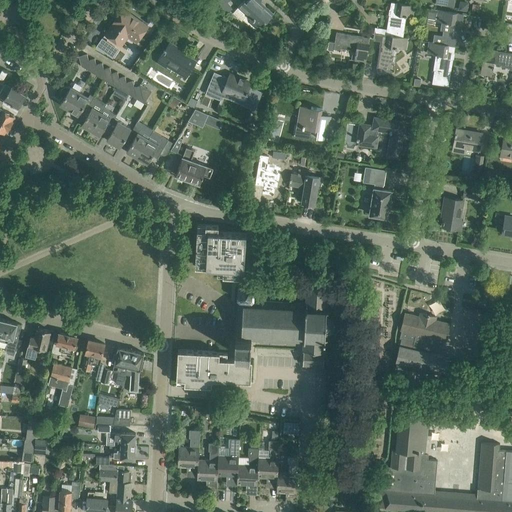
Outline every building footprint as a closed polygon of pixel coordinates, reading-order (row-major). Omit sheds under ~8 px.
[(220,0),(218,2),(227,12),(232,8),(227,2),(228,0),(220,0)] [(259,0),(248,0),(247,2),(244,0),(233,12),(242,20),(247,14),(253,19),(250,23),(256,29),(265,19),(266,21),(272,14),(258,2),(259,0)] [(391,2),(386,35),(402,37),(406,15),(415,17),(417,6),(391,2)] [(107,35),(114,39),(118,43),(126,31),(138,39),(147,26),(123,9),(118,16),(119,18),(107,35)] [(463,14),(438,10),(436,20),(448,22),(447,30),(446,29),(444,38),(443,38),(442,44),(455,46),(456,41),(459,41),(463,14)] [(340,48),(348,49),(356,51),(355,53),(356,53),(355,61),(365,63),(369,38),(336,32),(334,49),(340,50),(340,48)] [(386,35),(374,33),(373,38),(375,38),(375,40),(381,42),(378,61),(388,63),(387,69),(393,70),(394,63),(393,63),(394,55),(392,55),(393,47),(406,49),(408,38),(402,37),(402,38),(386,35)] [(102,38),(95,48),(104,53),(110,44),(102,38)] [(170,42),(166,47),(157,63),(165,67),(166,65),(184,76),(182,79),(185,80),(195,62),(195,61),(183,54),(185,51),(170,42)] [(442,44),(429,42),(428,52),(436,54),(433,70),(434,70),(432,83),(449,86),(455,46),(441,44),(442,44)] [(509,69),(511,69),(511,53),(485,49),(481,74),(491,76),(493,67),(494,65),(493,65),(493,63),(501,64),(501,66),(509,68),(509,69)] [(88,60),(87,54),(79,56),(80,62),(81,66),(90,71),(91,72),(88,60)] [(89,60),(87,54),(88,60),(91,72),(99,76),(96,64),(94,58),(89,60)] [(102,63),(96,64),(99,76),(104,79),(114,85),(111,73),(110,67),(104,69),(102,63)] [(117,72),(111,73),(114,85),(116,86),(122,90),(119,78),(117,72)] [(214,73),(205,93),(221,99),(223,94),(242,102),(244,97),(257,102),(261,91),(243,84),(245,79),(240,77),(240,78),(231,74),(229,78),(214,72),(214,73)] [(125,76),(119,78),(122,90),(129,94),(126,82),(125,76)] [(129,94),(137,99),(132,81),(126,82),(129,94)] [(75,83),(72,87),(71,86),(70,87),(66,86),(62,88),(60,91),(61,95),(63,98),(60,104),(69,109),(80,91),(79,91),(82,87),(75,83)] [(140,85),(134,87),(137,99),(145,103),(143,96),(141,88),(140,85)] [(7,86),(3,92),(0,97),(0,98),(5,102),(6,101),(13,105),(12,106),(14,107),(15,106),(19,109),(26,97),(13,90),(7,86)] [(89,97),(80,91),(69,109),(78,115),(79,113),(82,115),(83,114),(87,107),(91,101),(87,99),(89,97)] [(176,107),(179,101),(174,97),(170,103),(168,107),(172,109),(174,106),(176,107)] [(3,102),(0,99),(0,118),(10,125),(15,117),(15,116),(8,113),(9,112),(0,107),(3,102)] [(96,102),(93,107),(92,106),(91,109),(87,107),(83,114),(82,115),(79,120),(83,122),(81,124),(90,130),(101,112),(104,107),(96,102)] [(300,107),(298,117),(297,125),(303,126),(303,128),(325,132),(327,121),(321,120),(322,109),(311,107),(311,109),(300,107)] [(195,108),(188,119),(202,126),(208,114),(195,108)] [(90,130),(100,135),(102,131),(105,133),(114,119),(101,112),(90,130)] [(361,124),(359,134),(357,144),(376,147),(378,130),(391,132),(387,156),(399,158),(403,130),(401,129),(402,125),(403,126),(403,122),(375,117),(373,128),(370,127),(370,126),(361,124)] [(0,129),(5,133),(6,132),(10,125),(0,118),(0,129)] [(117,121),(114,119),(105,133),(109,135),(107,139),(121,148),(128,137),(133,129),(118,120),(117,121)] [(145,130),(135,124),(133,129),(128,137),(133,140),(126,151),(137,157),(148,138),(142,134),(145,130)] [(453,151),(462,152),(464,153),(465,149),(479,151),(482,133),(456,129),(456,133),(455,133),(455,135),(453,151)] [(272,130),(270,140),(279,142),(281,132),(272,130)] [(154,141),(148,138),(137,157),(147,163),(154,152),(159,155),(167,142),(157,136),(154,141)] [(178,137),(171,150),(177,153),(183,138),(178,137)] [(503,139),(502,149),(500,156),(511,157),(511,138),(511,140),(503,139)] [(186,146),(179,165),(176,175),(200,184),(202,177),(208,179),(213,168),(191,159),(195,149),(186,146)] [(254,186),(263,187),(262,195),(274,197),(275,189),(277,190),(279,181),(277,181),(278,173),(267,171),(269,156),(259,154),(254,186)] [(461,172),(459,179),(483,183),(484,176),(481,175),(481,174),(484,156),(477,155),(474,170),(473,170),(473,174),(461,172)] [(385,170),(366,167),(363,182),(375,183),(370,214),(387,217),(388,209),(390,209),(391,203),(389,203),(391,190),(382,189),(385,170)] [(292,174),(290,182),(290,184),(305,187),(302,202),(310,203),(311,195),(315,196),(317,184),(321,185),(322,177),(310,175),(311,171),(298,169),(297,175),(292,174)] [(483,199),(484,191),(465,187),(463,195),(483,199)] [(463,200),(445,197),(443,209),(445,210),(442,226),(447,226),(447,227),(458,229),(463,200)] [(503,229),(502,234),(511,235),(511,215),(505,214),(505,218),(503,229)] [(197,229),(196,258),(201,259),(200,267),(223,268),(223,276),(244,277),(246,233),(218,231),(219,225),(206,224),(205,230),(197,229)] [(235,346),(234,358),(244,359),(244,352),(251,353),(251,338),(260,339),(259,342),(269,342),(269,339),(287,340),(286,343),(300,344),(299,353),(303,353),(303,364),(324,365),(325,337),(329,338),(329,336),(325,336),(326,331),(328,331),(329,331),(331,330),(332,329),(333,327),(334,325),(334,324),(334,322),(334,320),(333,318),(332,317),(330,316),(328,315),(327,315),(327,310),(331,310),(331,309),(327,309),(328,284),(307,283),(306,302),(254,300),(254,287),(252,285),(240,284),(238,286),(237,300),(243,300),(241,337),(235,337),(235,343),(235,346)] [(399,345),(395,361),(446,373),(450,357),(427,352),(431,337),(446,340),(450,324),(435,320),(436,316),(428,314),(421,313),(420,316),(405,313),(401,330),(402,330),(400,338),(401,338),(400,345),(399,345)] [(18,322),(4,319),(0,334),(0,346),(6,348),(7,353),(15,354),(21,324),(17,323),(18,322)] [(50,330),(38,327),(35,337),(30,336),(26,355),(35,357),(37,347),(46,349),(50,330)] [(77,337),(59,332),(57,342),(54,341),(52,352),(61,354),(62,351),(72,354),(74,347),(75,347),(77,337)] [(105,343),(89,340),(82,368),(90,370),(92,362),(100,364),(105,343)] [(131,350),(118,346),(116,353),(114,353),(112,363),(114,363),(112,370),(118,371),(115,383),(123,385),(125,374),(131,350)] [(144,353),(131,350),(125,374),(131,375),(130,391),(138,391),(139,370),(142,370),(145,360),(142,359),(144,353)] [(178,355),(177,378),(185,378),(184,384),(212,385),(212,379),(243,380),(244,375),(251,375),(252,359),(244,359),(234,358),(227,358),(227,352),(186,350),(186,355),(178,355)] [(20,357),(14,393),(13,393),(12,395),(15,395),(19,395),(21,384),(23,385),(27,359),(20,357)] [(77,368),(54,362),(47,387),(62,390),(59,404),(68,406),(77,368)] [(110,369),(104,367),(101,381),(107,383),(110,369)] [(130,410),(117,409),(115,416),(97,416),(96,424),(98,424),(111,425),(129,426),(130,410)] [(380,497),(379,506),(421,510),(420,511),(432,511),(433,511),(437,511),(448,511),(511,511),(511,450),(502,449),(499,449),(500,444),(482,442),(477,494),(435,491),(437,460),(426,459),(427,453),(430,410),(421,409),(421,411),(401,410),(397,450),(393,450),(391,467),(386,466),(384,487),(381,486),(380,497)] [(95,416),(80,413),(78,424),(93,427),(95,416)] [(284,432),(299,433),(299,421),(284,420),(284,432)] [(111,425),(98,424),(97,432),(110,433),(111,425)] [(190,446),(179,446),(178,466),(187,466),(188,463),(191,464),(191,476),(197,477),(198,459),(200,430),(189,429),(189,438),(190,438),(190,446)] [(115,433),(115,439),(113,439),(112,445),(135,446),(136,433),(122,432),(121,433),(115,433)] [(229,456),(219,455),(218,455),(217,475),(218,475),(227,475),(227,472),(231,472),(230,485),(237,485),(237,484),(239,456),(239,439),(229,439),(228,447),(230,447),(229,456)] [(269,457),(259,457),(258,477),(267,477),(267,474),(271,474),(270,487),(277,487),(277,472),(279,441),(269,440),(268,449),(269,449),(269,457)] [(50,453),(50,442),(34,442),(34,454),(50,453)] [(209,460),(198,459),(197,477),(197,479),(207,479),(207,476),(211,477),(210,489),(217,489),(218,475),(217,475),(218,455),(219,455),(219,443),(208,442),(208,451),(210,451),(209,460)] [(135,446),(112,445),(118,445),(117,450),(114,450),(114,456),(120,457),(120,458),(134,459),(135,446)] [(259,457),(259,448),(248,448),(248,456),(239,456),(237,484),(247,484),(247,481),(250,481),(250,494),(257,494),(258,477),(259,457)] [(289,472),(277,472),(277,487),(277,492),(286,492),(286,489),(290,489),(290,502),(297,502),(298,470),(299,456),(288,455),(288,464),(289,464),(289,472)] [(100,463),(100,464),(118,465),(109,464),(110,456),(96,456),(96,463),(100,463)] [(118,465),(100,464),(99,480),(110,480),(109,492),(116,492),(118,465)] [(124,465),(118,465),(116,492),(117,492),(116,506),(115,511),(131,511),(132,499),(130,499),(131,482),(128,482),(129,471),(123,471),(124,465)] [(37,492),(38,466),(33,466),(32,478),(31,478),(30,492),(37,492)] [(72,481),(72,488),(63,487),(63,490),(60,490),(59,496),(55,495),(54,511),(55,509),(70,511),(71,498),(79,499),(80,494),(81,481),(72,481)] [(335,484),(327,483),(326,497),(334,497),(335,484)] [(88,497),(87,502),(86,511),(88,511),(115,511),(116,506),(107,505),(107,499),(94,498),(94,492),(88,491),(88,497)] [(54,511),(55,495),(43,495),(42,511),(54,511)]
